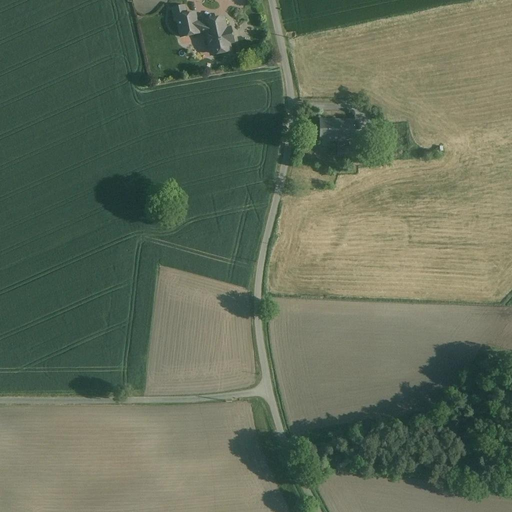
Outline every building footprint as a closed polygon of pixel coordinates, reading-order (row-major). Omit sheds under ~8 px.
[(175,21),(177,21),(176,18),(186,15),(184,6),(172,9),(175,21)] [(186,15),(176,18),(177,21),(181,38),(199,34),(199,32),(197,23),(195,14),(186,15)] [(223,20),(204,24),(204,25),(206,33),(211,56),(230,51),(228,43),(233,42),(229,29),(226,30),(223,20)] [(198,23),(197,23),(199,32),(200,31),(204,33),(206,33),(204,25),(203,25),(198,23)] [(353,121),(320,120),(319,141),(337,142),(343,141),(353,142),(353,121)] [(343,148),(337,148),(337,160),(383,160),(383,149),(343,148)]
